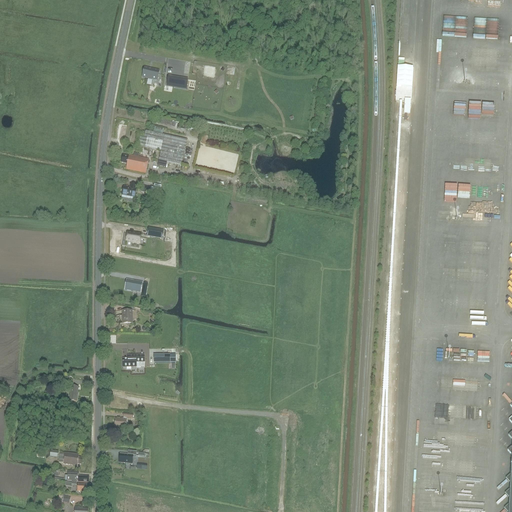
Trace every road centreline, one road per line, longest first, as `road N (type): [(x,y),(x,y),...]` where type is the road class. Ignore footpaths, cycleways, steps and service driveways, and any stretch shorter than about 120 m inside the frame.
road 1 (tertiary): [(98,378),(103,144),(131,0)]
road 2 (unknown): [(420,326),(437,0)]
road 3 (unknown): [(511,125),(496,332)]
road 4 (unknown): [(410,511),(420,326)]
road 5 (unknown): [(496,332),(487,511)]
road 6 (unknown): [(103,392),(271,414)]
road 7 (tertiary): [(98,378),(98,511)]
